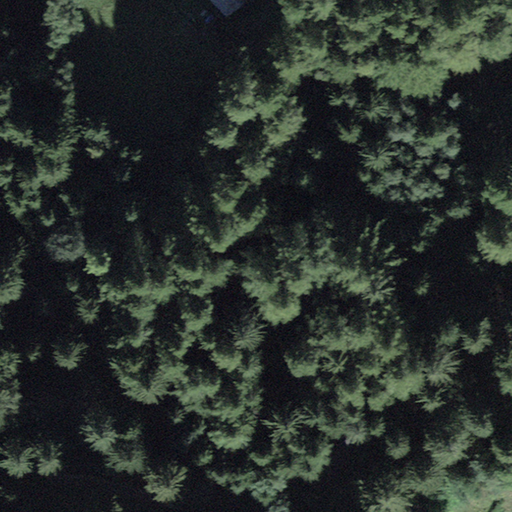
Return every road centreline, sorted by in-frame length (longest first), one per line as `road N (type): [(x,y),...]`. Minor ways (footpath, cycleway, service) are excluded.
road 1 (track): [(0,445),(268,506),(372,425)]
road 2 (track): [(372,425),(486,338),(511,333)]
